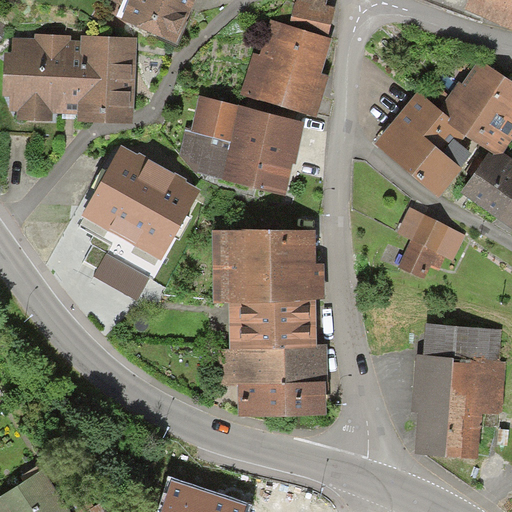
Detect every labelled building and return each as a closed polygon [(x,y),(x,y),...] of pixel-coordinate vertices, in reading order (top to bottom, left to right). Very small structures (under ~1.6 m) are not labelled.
[(109,0),(127,7),(122,21),(177,48),(194,6),(196,0),(109,0)] [(295,0),(289,28),(329,38),(336,9),(326,6),(327,0),(295,0)] [(511,0),(468,0),(469,0),(465,11),(511,29),(511,0)] [(0,21),(0,42),(10,27),(0,21)] [(253,54),(240,99),(316,121),(328,78),(321,76),(325,61),(332,39),(329,38),(289,28),(270,22),(260,55),(253,54)] [(35,39),(13,38),(12,55),(4,55),(2,100),(10,101),(10,113),(17,114),(17,121),(53,122),(53,115),(70,116),(78,116),(78,124),(134,126),(137,39),(80,37),(80,40),(71,40),(71,36),(35,34),(35,39)] [(511,139),(511,81),(479,60),(464,81),(462,85),(459,82),(439,112),(451,121),(448,126),(478,146),(489,154),(494,157),(503,154),(511,139)] [(396,120),(375,146),(439,201),(463,171),(461,170),(478,146),(448,126),(451,121),(439,112),(418,92),(396,120)] [(306,123),(200,98),(192,130),(186,129),(177,170),(286,196),(293,165),(296,166),(297,162),(306,123)] [(201,192),(121,147),(101,183),(82,218),(161,262),(201,192)] [(511,159),(503,154),(494,157),(489,154),(461,195),(511,230),(511,159)] [(466,235),(410,208),(397,234),(412,241),(399,268),(425,281),(431,267),(439,271),(446,258),(453,261),(466,235)] [(316,233),(213,233),(213,306),(228,304),(316,301),(325,300),(324,266),(316,266),(316,233)] [(318,349),(316,301),(228,304),(229,351),(318,349)] [(426,326),(423,357),(498,363),(501,332),(426,326)] [(328,349),(318,349),(229,351),(218,351),(219,386),(238,386),(238,419),(329,417),(328,349)] [(423,357),(416,356),(411,414),(418,414),(414,456),(478,461),(482,415),(501,417),(505,364),(498,363),(423,357)] [(0,511),(69,511),(43,471),(0,498),(0,511)]
